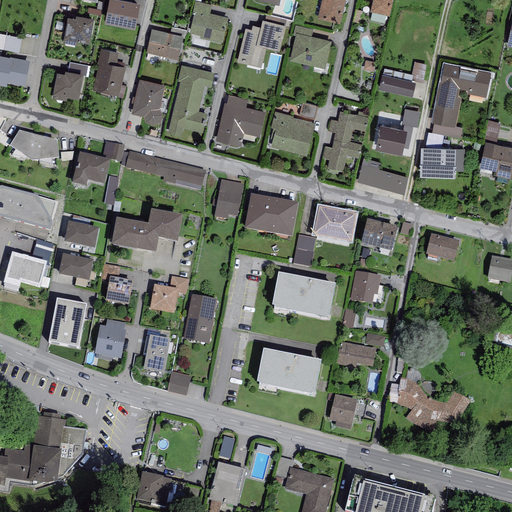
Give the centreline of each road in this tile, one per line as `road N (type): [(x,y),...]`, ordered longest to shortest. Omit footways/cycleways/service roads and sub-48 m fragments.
road 1 (residential): [(0,345),(124,392),(374,455)]
road 2 (residential): [(374,455),(423,213)]
road 3 (residential): [(0,106),(207,156)]
road 4 (residential): [(354,0),(310,185)]
road 5 (residential): [(207,156),(244,0)]
road 6 (residential): [(374,455),(511,491)]
